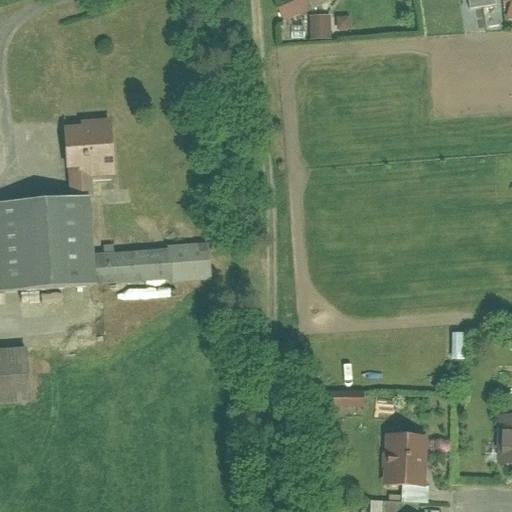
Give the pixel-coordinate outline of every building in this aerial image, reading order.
[(310,0),(290,0),(280,4),(288,22),(315,10),(310,0)] [(310,0),(315,10),(337,0),(310,0)] [(480,0),(466,0),(468,12),(482,10),(480,0)] [(493,0),(480,0),(482,10),(494,8),(493,0)] [(312,16),(312,40),(332,40),(332,16),(312,16)] [(116,172),(113,121),(68,124),(71,175),(89,173),(116,172)] [(89,173),(71,175),(73,198),(91,197),(89,173)] [(73,198),(0,203),(0,292),(96,286),(94,256),(91,197),(73,198)] [(94,256),(96,286),(173,281),(173,285),(213,283),(210,244),(167,247),(168,251),(94,256)] [(450,361),(468,362),(468,335),(450,335),(450,361)] [(29,350),(0,351),(0,404),(33,402),(29,350)] [(367,393),(330,393),(330,408),(366,409),(367,393)] [(511,416),(501,416),(500,465),(511,465),(511,416)] [(428,436),(387,435),(386,485),(403,485),(427,485),(428,436)] [(426,504),(430,504),(430,485),(427,485),(403,485),(403,503),(426,504)] [(386,503),(385,511),(425,511),(426,504),(403,503),(386,503)]
